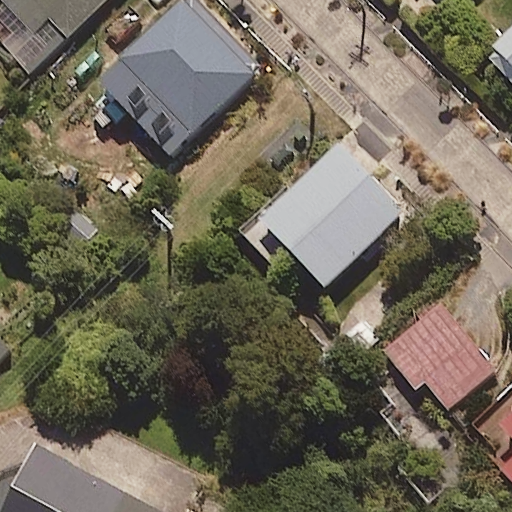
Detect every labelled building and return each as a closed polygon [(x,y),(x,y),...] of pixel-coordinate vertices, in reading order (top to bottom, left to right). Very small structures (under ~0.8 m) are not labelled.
[(105,0),(0,0),(52,52),(105,0)] [(263,71),(198,0),(193,0),(102,82),(168,156),(263,71)] [(335,140),(255,216),(329,293),(409,217),(335,140)] [(56,308),(38,288),(6,317),(25,337),(56,308)] [(447,301),(381,355),(416,398),(432,386),(452,410),(503,369),(447,301)] [(511,402),(487,428),(511,451),(511,460),(499,474),(511,486),(511,402)] [(115,511),(32,472),(12,511),(115,511)]
